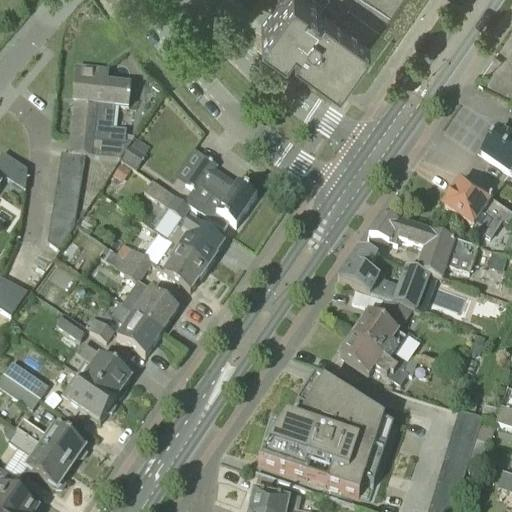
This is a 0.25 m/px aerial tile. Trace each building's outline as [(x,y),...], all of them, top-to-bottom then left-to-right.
[(299,35),(293,42),(339,75),(391,0),(280,0),(261,28),(285,45),(295,32),(299,35)] [(85,160),(119,163),(130,147),(124,147),(125,134),(111,132),(113,111),(126,113),(129,89),(110,87),(111,77),(77,73),(68,159),(85,160)] [(511,142),(498,133),(480,158),(511,179),(511,142)] [(147,160),(130,147),(119,163),(136,176),(147,160)] [(22,172),(2,158),(0,159),(0,179),(11,187),(22,172)] [(83,172),(85,160),(68,159),(61,158),(59,169),(83,172)] [(185,190),(207,205),(199,218),(223,234),(228,227),(235,232),(236,231),(235,231),(254,202),(255,203),(256,202),(236,188),(235,190),(229,186),(227,188),(211,177),(216,170),(216,171),(217,170),(204,161),(203,162),(204,162),(185,190)] [(82,184),(83,172),(59,169),(57,181),(82,184)] [(130,176),(120,169),(113,179),(123,185),(130,176)] [(80,196),(82,184),(57,181),(55,193),(80,196)] [(182,224),(189,213),(182,208),(150,186),(143,197),(166,212),(165,213),(182,224)] [(444,210),(443,211),(441,215),(473,235),(475,232),(485,239),(494,225),(482,217),(483,215),(506,231),(511,222),(511,220),(491,206),(493,203),(481,194),(477,200),(459,188),(452,198),(451,198),(448,200),(444,205),(444,208),(443,209),(444,210)] [(78,208),(80,196),(55,193),(53,204),(78,208)] [(76,220),(78,208),(53,204),(52,216),(76,220)] [(50,228),(74,231),(76,220),(52,216),(50,228)] [(454,244),(453,245),(381,221),(367,242),(368,243),(369,241),(394,249),(395,244),(423,254),(415,276),(424,279),(440,285),(445,270),(468,278),(477,252),(454,244)] [(176,230),(166,245),(207,273),(215,261),(215,260),(223,248),(188,226),(182,234),(176,230)] [(47,247),(57,254),(58,255),(74,231),(50,228),(47,247)] [(207,273),(166,245),(157,258),(163,262),(155,274),(190,297),(197,285),(198,286),(207,273)] [(105,252),(98,262),(136,288),(144,278),(122,263),(105,252)] [(144,278),(151,267),(129,252),(122,263),(144,278)] [(491,255),(486,271),(501,276),(506,260),(491,255)] [(385,307),(384,307),(411,316),(424,279),(415,276),(404,272),(398,291),(378,284),(368,279),(376,262),(357,256),(337,287),(368,302),(385,307)] [(0,284),(0,314),(11,322),(28,299),(0,284)] [(177,314),(149,295),(132,319),(161,338),(177,314)] [(352,342),(400,375),(405,361),(399,359),(397,361),(393,358),(404,343),(384,329),(387,325),(402,330),(411,316),(384,307),(374,322),(368,318),(367,320),(363,320),(359,325),(360,329),(352,342)] [(110,322),(124,331),(116,343),(145,362),(161,338),(132,319),(119,309),(110,322)] [(77,329),(87,336),(105,348),(113,337),(84,318),(77,329)] [(87,336),(77,329),(64,319),(56,331),(79,347),(87,336)] [(470,357),(479,360),(484,342),(475,340),(470,357)] [(406,379),(402,377),(400,375),(352,342),(345,351),(343,351),(339,356),(340,359),(338,362),(367,381),(373,373),(400,391),(406,379)] [(84,366),(76,378),(115,405),(116,402),(119,404),(126,394),(123,392),(130,382),(128,381),(129,380),(123,376),(122,377),(82,348),(74,359),(84,366)] [(402,377),(406,379),(412,381),(417,365),(407,362),(405,361),(400,375),(402,377)] [(465,366),(462,365),(454,362),(449,377),(461,380),(465,366)] [(3,379),(40,404),(48,392),(11,367),(3,379)] [(91,423),(91,424),(96,427),(97,426),(99,428),(106,418),(111,418),(115,412),(113,408),(115,405),(76,378),(60,401),(91,423)] [(0,393),(32,415),(40,404),(3,379),(0,383),(0,393)] [(372,490),(383,457),(391,432),(314,382),(296,410),(305,415),(295,430),(285,427),(279,436),(270,433),(269,434),(278,437),(274,451),(264,448),(258,467),(357,500),(362,487),(372,490)] [(481,423),(495,427),(499,413),(484,408),(479,422),(481,423)] [(511,415),(500,411),(499,413),(495,427),(511,433),(511,415)] [(453,511),(468,466),(475,444),(481,423),(479,422),(458,416),(429,511),(453,511)] [(495,427),(481,423),(475,444),(485,448),(488,449),(495,427)] [(24,425),(17,436),(69,472),(76,462),(82,463),(85,458),(83,453),(83,452),(54,433),(48,442),(24,425)] [(54,494),(55,493),(60,493),(64,489),(61,483),(69,472),(17,436),(5,429),(2,432),(5,442),(10,445),(9,447),(34,464),(26,474),(54,494)] [(478,470),(485,448),(475,444),(468,466),(478,470)] [(0,511),(32,511),(2,491),(9,480),(0,474),(0,511)] [(511,496),(511,480),(501,477),(496,492),(511,497),(511,496)] [(274,502),(277,486),(257,479),(252,499),(249,499),(248,507),(247,511),(296,511),(299,501),(287,498),(286,505),(274,502)]
